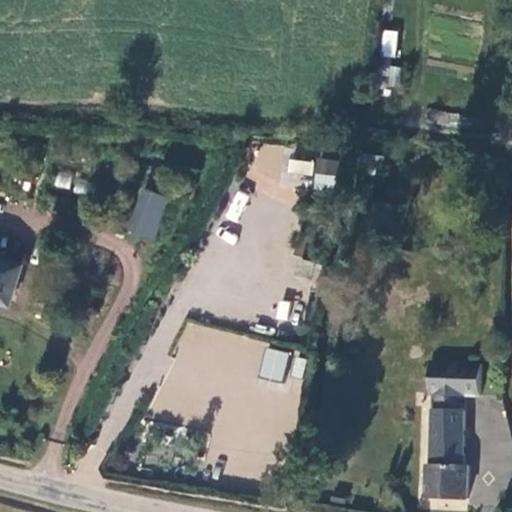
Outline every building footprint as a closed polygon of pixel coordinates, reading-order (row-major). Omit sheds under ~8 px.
[(395,57),(397,31),(383,30),(381,55),(395,57)] [(315,158),(314,193),(336,193),(337,159),(315,158)] [(311,185),(313,161),(288,159),(286,183),(311,185)] [(151,238),(167,196),(143,187),(128,230),(151,238)] [(21,267),(0,260),(0,301),(10,305),(21,267)] [(320,265),(304,260),(298,280),(314,286),(320,265)] [(282,382),(288,353),(265,348),(258,377),(282,382)] [(481,397),(483,364),(429,362),(428,395),(434,396),(433,467),(429,465),(429,498),(466,500),(469,467),(464,467),(465,396),(481,397)]
